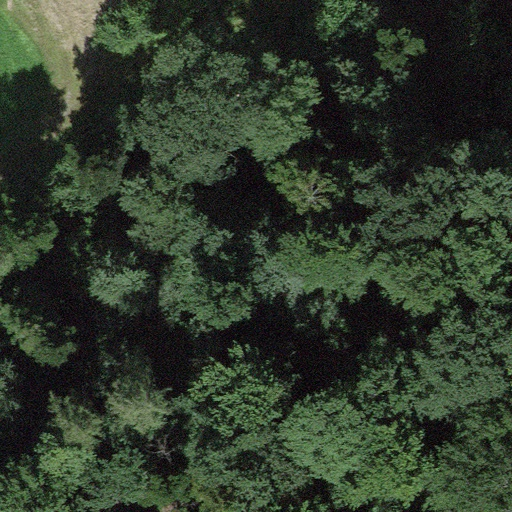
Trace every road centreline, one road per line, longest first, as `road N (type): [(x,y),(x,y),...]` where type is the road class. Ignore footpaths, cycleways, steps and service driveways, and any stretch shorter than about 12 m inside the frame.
road 1 (track): [(0,188),(135,98),(373,0)]
road 2 (track): [(511,308),(418,327),(184,511)]
